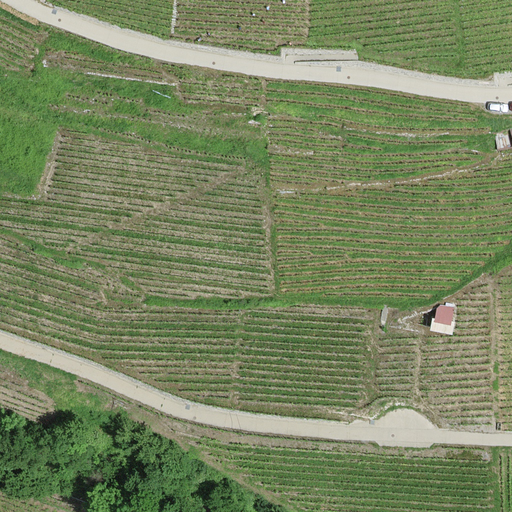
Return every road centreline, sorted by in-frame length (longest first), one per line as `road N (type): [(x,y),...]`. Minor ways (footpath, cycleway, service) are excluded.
road 1 (unclassified): [(0,340),(230,421),(511,439)]
road 2 (residential): [(511,94),(192,57),(15,0)]
